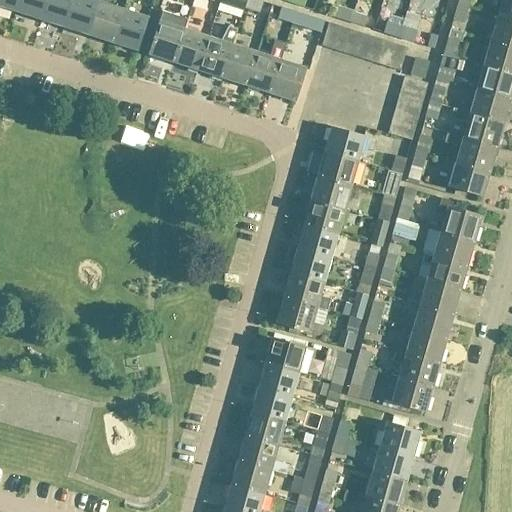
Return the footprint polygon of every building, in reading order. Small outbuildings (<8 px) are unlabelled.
[(0,0),(0,8),(15,13),(19,0),(0,0)] [(19,0),(15,13),(40,21),(46,0),(19,0)] [(46,0),(40,21),(64,28),(72,0),(46,0)] [(88,36),(98,3),(98,2),(92,0),(72,0),(64,28),(88,36)] [(220,0),(220,2),(243,9),(245,0),(220,0)] [(258,14),(262,2),(254,0),(245,0),(243,9),(258,14)] [(511,0),(502,0),(498,16),(511,20),(511,0)] [(111,43),(122,11),(122,9),(98,2),(98,3),(88,36),(111,43)] [(457,3),(451,24),(462,27),(468,7),(457,3)] [(348,23),(352,12),(336,7),(332,18),(348,23)] [(279,8),(279,9),(276,20),(291,25),(295,13),(279,8)] [(122,11),(111,43),(138,52),(148,18),(122,9),(122,11)] [(352,12),(348,23),(363,28),(366,17),(352,12)] [(306,29),(310,19),(310,18),(295,13),(291,25),(306,29)] [(490,43),(511,49),(511,20),(498,16),(490,43)] [(388,18),(382,34),(398,39),(403,23),(388,18)] [(403,21),(403,23),(398,39),(413,44),(416,33),(415,33),(417,26),(403,21)] [(173,64),(184,30),(159,22),(149,56),(173,64)] [(331,50),(338,28),(327,24),(320,47),(331,50)] [(232,47),(232,45),(237,31),(227,27),(220,41),(208,38),(197,71),(221,79),(232,47)] [(290,27),(286,40),(302,45),(306,32),(290,27)] [(338,28),(331,50),(342,54),(349,32),(338,28)] [(197,71),(208,38),(184,30),(173,64),(197,71)] [(463,34),(449,30),(442,55),(454,58),(458,43),(460,44),(463,34)] [(349,32),(342,54),(353,58),(361,35),(349,32)] [(361,35),(353,58),(364,62),(372,39),(361,35)] [(376,65),(383,43),(372,39),(364,62),(376,65)] [(255,53),(245,86),(269,94),(280,61),(285,45),(274,41),(269,57),(255,53)] [(387,69),(394,46),(383,43),(376,65),(387,69)] [(483,68),(511,76),(511,49),(490,43),(483,68)] [(232,45),(232,47),(221,79),(245,86),(255,53),(232,45)] [(394,46),(387,69),(398,73),(406,50),(394,46)] [(438,70),(449,73),(454,58),(442,55),(438,70)] [(413,59),(407,78),(422,82),(428,64),(413,59)] [(305,69),(280,61),(269,94),(294,102),(305,69)] [(476,92),(511,103),(511,98),(511,76),(483,68),(476,92)] [(401,90),(423,96),(426,85),(404,78),(401,90)] [(420,107),(423,96),(401,90),(397,101),(420,107)] [(439,107),(443,93),(432,90),(428,104),(439,107)] [(511,103),(476,92),(469,117),(504,127),(511,103)] [(417,119),(420,107),(397,101),(394,113),(417,119)] [(423,119),(435,123),(440,107),(439,107),(428,104),(423,119)] [(451,111),(448,121),(466,127),(462,140),(497,150),(504,127),(469,117),(451,111)] [(413,131),(417,119),(394,113),(391,124),(413,131)] [(410,142),(413,131),(391,124),(387,136),(410,142)] [(324,155),(358,165),(366,138),(332,129),(324,155)] [(455,165),(490,175),(497,150),(462,140),(445,135),(443,145),(459,150),(455,165)] [(430,139),(419,136),(414,151),(426,155),(430,139)] [(421,170),(426,155),(414,151),(410,167),(421,170)] [(317,179),(350,189),(351,189),(358,165),(324,155),(317,179)] [(389,171),(389,173),(401,177),(405,160),(393,157),(389,171)] [(490,175),(455,165),(448,189),(483,199),(490,175)] [(310,204),(344,214),(351,189),(350,189),(317,179),(310,204)] [(394,201),(398,186),(386,183),(382,198),(394,201)] [(404,189),(401,200),(395,220),(407,223),(412,203),(415,192),(404,189)] [(481,219),(447,210),(446,209),(449,202),(440,199),(436,216),(445,219),(440,235),(474,245),(481,219)] [(303,228),(337,237),(338,237),(344,214),(310,204),(303,228)] [(387,226),(391,211),(379,207),(375,222),(387,226)] [(418,226),(407,223),(395,220),(391,236),(413,243),(418,226)] [(371,237),(383,240),(387,226),(375,222),(371,237)] [(337,237),(303,228),(297,252),(331,261),(338,237),(337,237)] [(474,245),(440,235),(433,258),(433,260),(467,270),(474,245)] [(324,285),(331,261),(297,252),(290,276),(324,285)] [(366,254),(362,269),(374,273),(378,257),(366,254)] [(395,265),(397,257),(385,254),(381,270),(392,273),(393,273),(402,275),(405,268),(395,265)] [(423,255),(420,264),(431,268),(426,284),(460,294),(467,270),(433,260),(433,258),(423,255)] [(369,288),(374,273),(362,269),(357,284),(369,288)] [(381,270),(377,285),(388,288),(392,273),(381,270)] [(324,285),(290,276),(283,300),(317,310),(326,312),(329,302),(320,299),(324,285)] [(460,294),(426,284),(419,307),(453,317),(460,294)] [(317,310),(283,300),(276,324),(310,334),(317,310)] [(352,302),(348,318),(348,319),(360,322),(364,305),(352,302)] [(367,318),(379,322),(384,306),(372,302),(367,318)] [(413,331),(447,341),(453,317),(419,307),(413,331)] [(375,336),(379,322),(367,318),(363,333),(375,336)] [(344,333),(355,336),(356,336),(360,322),(348,319),(344,333)] [(406,355),(440,365),(447,341),(413,331),(406,355)] [(266,365),(299,374),(299,375),(306,349),(273,339),(266,365)] [(366,370),(370,354),(358,351),(354,366),(366,370)] [(440,365),(406,355),(406,356),(394,352),(391,363),(403,366),(399,379),(433,389),(440,365)] [(299,374),(266,365),(259,390),(292,399),(299,375),(299,374)] [(361,385),(365,372),(366,370),(354,366),(349,381),(361,385)] [(334,368),(330,383),(329,384),(341,388),(346,372),(334,368)] [(381,407),(397,411),(399,407),(426,414),(433,389),(399,379),(392,404),(383,401),(381,407)] [(325,399),(337,402),(341,388),(329,384),(325,399)] [(252,414),(285,423),(292,399),(259,390),(252,414)] [(245,438),(278,448),(285,423),(252,414),(245,438)] [(315,432),(328,436),(332,420),(320,417),(316,432),(315,432)] [(334,438),(345,442),(350,425),(338,422),(334,438)] [(379,448),(413,458),(420,433),(386,423),(379,448)] [(311,448),(323,452),(328,436),(315,432),(311,448)] [(271,472),(285,476),(288,466),(274,462),(278,448),(245,438),(238,463),(271,472)] [(341,456),(345,442),(334,438),(330,452),(341,456)] [(372,473),(406,483),(413,458),(379,448),(372,473)] [(264,495),(271,472),(238,463),(231,486),(264,495)] [(314,483),(319,468),(307,464),(302,480),(314,483)] [(336,474),(324,470),(320,485),(333,488),(336,474)] [(366,497),(399,507),(406,483),(372,473),(366,497)] [(288,494),(309,500),(314,483),(302,480),(302,481),(292,478),(288,494)] [(316,501),(328,505),(330,498),(334,499),(336,489),(332,488),(333,488),(320,485),(316,501)] [(259,511),(264,495),(231,486),(224,511),(228,511),(259,511)] [(361,511),(397,511),(399,507),(366,497),(361,511)]
